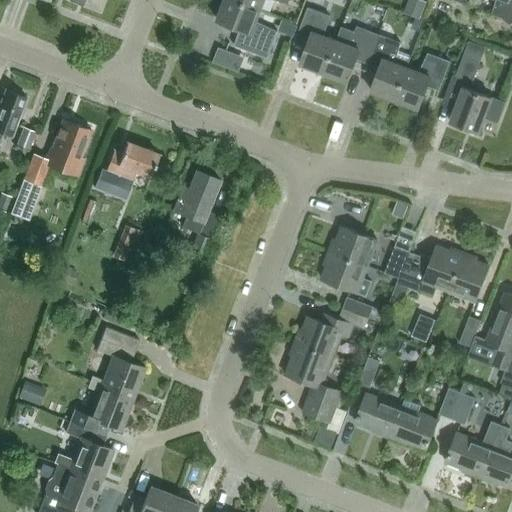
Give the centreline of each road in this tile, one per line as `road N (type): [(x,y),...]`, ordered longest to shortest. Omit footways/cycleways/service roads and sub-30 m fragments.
road 1 (residential): [(376,511),(241,459),(221,432),(221,392),(310,165)]
road 2 (residential): [(118,90),(310,165)]
road 3 (residential): [(310,165),(511,191)]
road 4 (residential): [(0,45),(118,90)]
